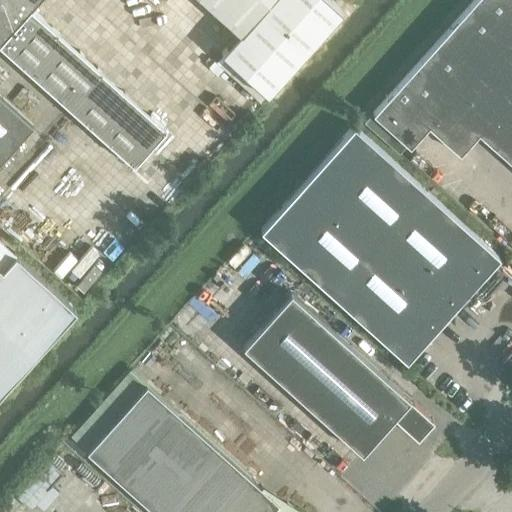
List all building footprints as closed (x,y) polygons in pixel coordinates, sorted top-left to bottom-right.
[(30,6),(23,0),(0,0),(0,44),(132,163),(165,126),(30,6)] [(327,0),(201,0),(239,33),(221,54),(265,94),(340,11),(327,0)] [(511,0),(471,0),(444,31),(481,64),(511,29),(511,0)] [(511,29),(481,64),(511,91),(511,29)] [(410,145),(428,124),(428,123),(481,64),(444,31),(372,111),(410,145)] [(428,123),(428,124),(460,152),(478,131),(478,130),(511,92),(511,91),(481,64),(428,123)] [(511,92),(478,130),(478,131),(511,161),(511,92)] [(0,161),(33,125),(0,95),(0,161)] [(500,255),(353,124),(260,228),(406,359),(500,255)] [(0,390),(74,306),(15,252),(1,266),(0,265),(0,390)] [(242,344),(362,450),(394,415),(418,436),(434,418),(291,290),(242,344)] [(290,497),(152,375),(87,448),(157,511),(299,511),(287,501),(290,497)]
